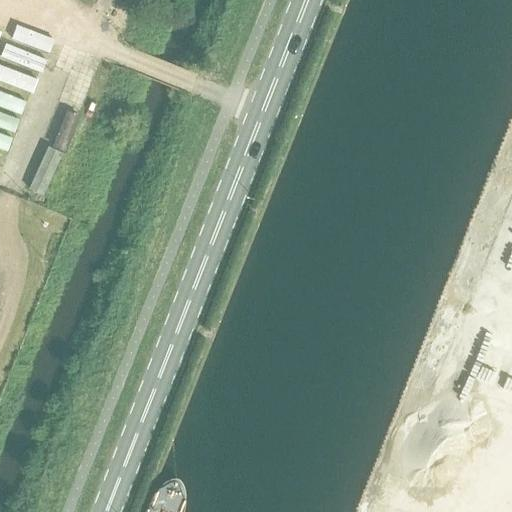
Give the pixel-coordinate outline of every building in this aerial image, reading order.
[(10,60),(39,72),(43,62),(14,50),(10,60)] [(0,95),(30,102),(33,89),(0,82),(0,95)] [(0,130),(21,136),(24,123),(0,115),(0,130)] [(68,150),(73,131),(62,129),(57,148),(68,150)] [(35,185),(50,191),(63,161),(48,155),(35,185)] [(0,159),(0,177),(2,179),(9,163),(0,159)]
